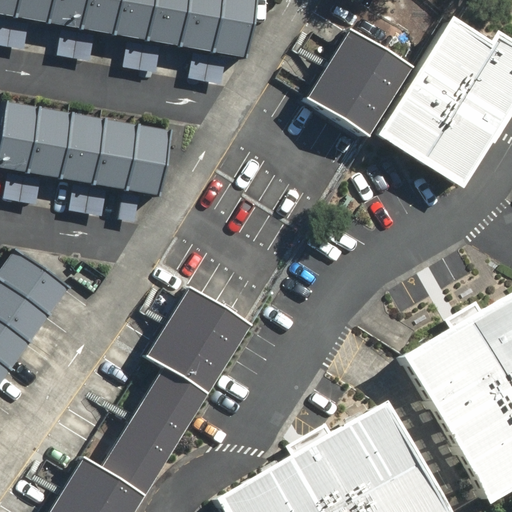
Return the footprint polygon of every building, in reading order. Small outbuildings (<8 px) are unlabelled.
[(0,0),(0,14),(237,57),(247,0),(0,0)] [(438,20),(366,138),(449,188),(511,85),(511,49),(484,33),(478,44),(438,20)] [(0,21),(0,45),(21,49),(25,26),(0,21)] [(341,29),(298,100),(359,137),(402,66),(341,29)] [(58,32),(54,56),(88,61),(92,38),(58,32)] [(124,43),(120,67),(154,73),(158,49),(124,43)] [(189,55),(185,78),(219,84),(223,60),(189,55)] [(161,130),(0,102),(0,168),(150,194),(161,130)] [(4,174),(0,197),(33,204),(37,180),(4,174)] [(70,187),(66,210),(99,216),(103,192),(70,187)] [(119,195),(115,218),(131,221),(135,197),(119,195)] [(8,249),(0,260),(0,372),(61,286),(8,249)] [(511,283),(388,355),(474,502),(511,479),(511,283)] [(75,459),(42,511),(126,511),(241,324),(180,287),(138,355),(155,366),(92,469),(75,459)] [(437,511),(372,400),(203,498),(211,511),(437,511)]
